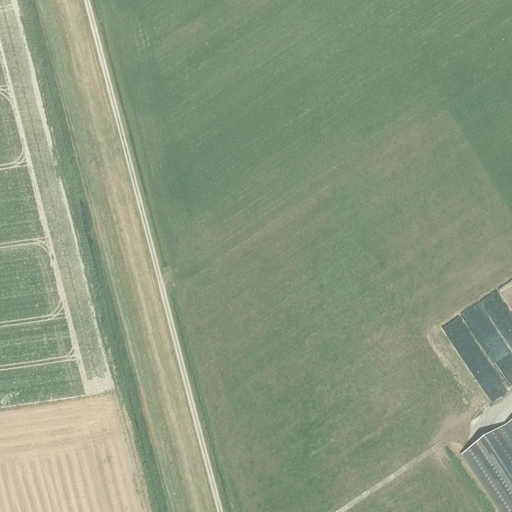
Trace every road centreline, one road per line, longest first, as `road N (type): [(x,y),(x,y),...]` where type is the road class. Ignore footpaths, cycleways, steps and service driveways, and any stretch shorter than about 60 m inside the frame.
road 1 (track): [(220,511),(85,0)]
road 2 (track): [(340,511),(444,442)]
